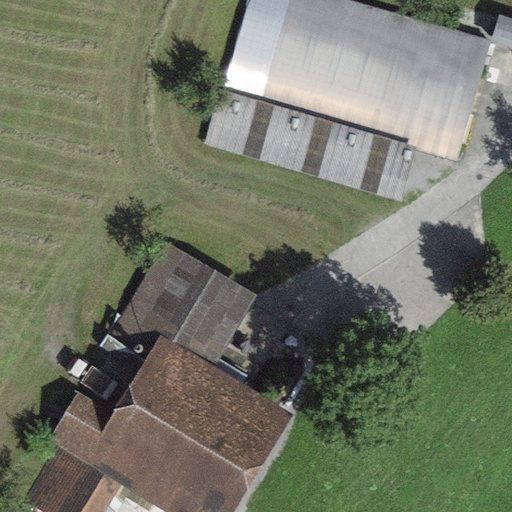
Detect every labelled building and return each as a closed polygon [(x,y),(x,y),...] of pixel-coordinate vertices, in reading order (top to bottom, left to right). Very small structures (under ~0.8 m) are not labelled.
[(351,0),(246,0),(222,87),(419,143),(461,155),(494,40),(462,31),(456,30),(351,0)] [(511,15),(470,3),(462,31),(494,40),(511,45),(511,15)] [(419,143),(222,87),(204,146),(402,203),(419,143)] [(257,293),(170,240),(124,315),(161,337),(212,368),(257,293)] [(79,390),(15,496),(42,511),(102,511),(123,478),(178,511),(229,511),(288,414),(212,368),(161,337),(115,412),(79,390)]
